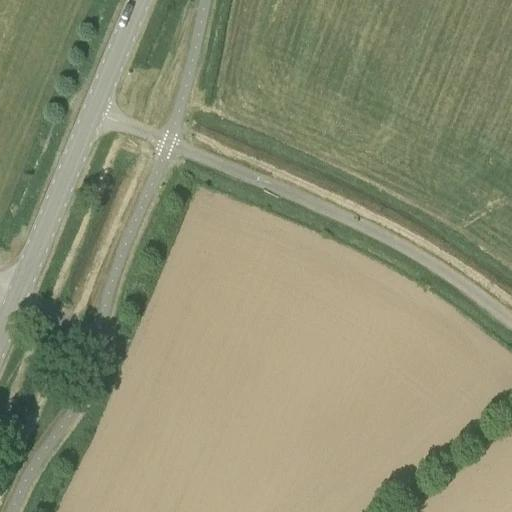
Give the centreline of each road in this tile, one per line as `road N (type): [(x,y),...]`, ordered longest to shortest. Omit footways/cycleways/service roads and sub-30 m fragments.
road 1 (unclassified): [(511,321),(390,240),(91,111)]
road 2 (secondary): [(0,322),(91,111)]
road 3 (secondary): [(91,111),(137,0)]
